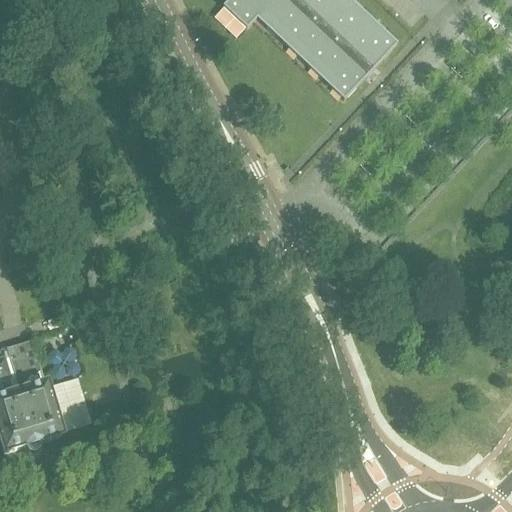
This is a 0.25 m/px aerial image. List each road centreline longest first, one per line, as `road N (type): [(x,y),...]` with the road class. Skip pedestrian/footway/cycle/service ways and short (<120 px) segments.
road 1 (tertiary): [(320,322),(313,288),(247,152),(222,128)]
road 2 (tertiary): [(222,128),(237,179),(297,296),(320,322)]
road 3 (tertiary): [(222,128),(158,0)]
